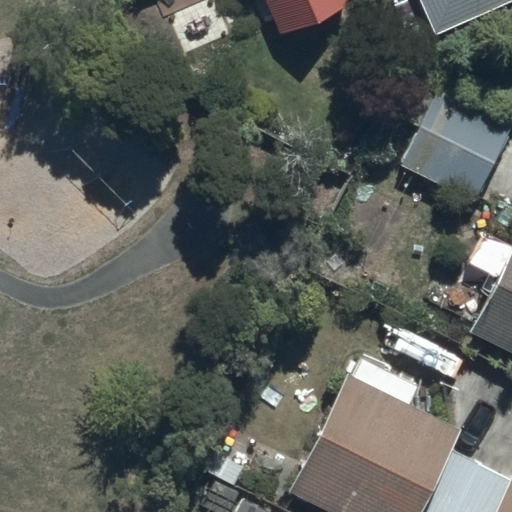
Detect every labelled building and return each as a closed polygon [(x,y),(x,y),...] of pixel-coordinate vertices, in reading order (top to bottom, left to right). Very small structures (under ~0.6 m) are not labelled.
[(267,0),(274,16),(311,0),(267,0)] [(476,0),(422,0),(431,20),(476,0)] [(468,184),(505,110),(434,75),(432,79),(399,63),(382,99),(412,113),(395,148),(468,184)] [(461,312),(511,337),(511,211),(461,312)] [(340,356),(284,473),(357,511),(511,511),(511,448),(503,466),(442,434),(454,412),(404,386),(413,370),(358,342),(349,360),(340,356)] [(295,511),(236,483),(221,511),(295,511)]
